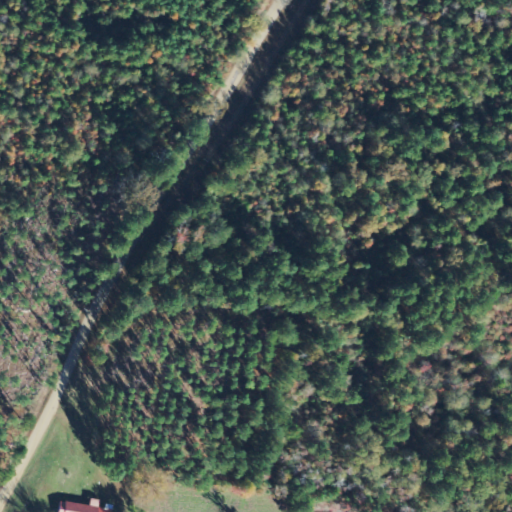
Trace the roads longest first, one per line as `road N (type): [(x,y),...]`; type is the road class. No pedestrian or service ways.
road 1 (residential): [(52,511),(355,0)]
road 2 (residential): [(206,253),(0,199)]
